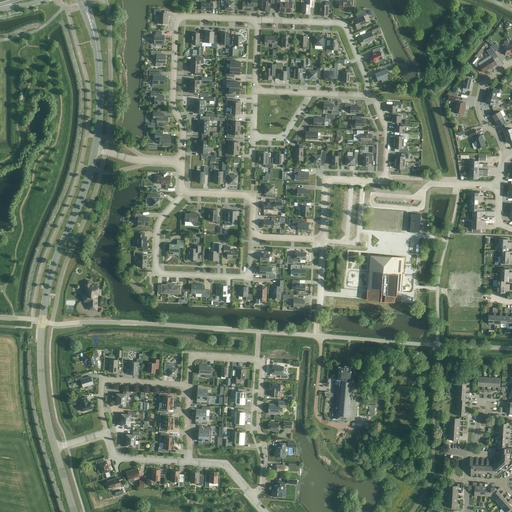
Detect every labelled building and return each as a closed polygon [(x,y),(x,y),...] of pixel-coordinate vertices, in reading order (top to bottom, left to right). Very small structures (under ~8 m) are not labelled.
[(237,0),(233,0),(234,1),(225,1),(224,6),(224,10),(228,11),(228,10),(233,10),(234,3),(237,3),(237,0)] [(257,0),(250,0),(251,3),(243,2),(242,10),(253,11),(253,6),(257,6),(257,0)] [(274,0),(262,0),(262,11),(270,11),(270,3),(274,3),(274,0)] [(280,0),(276,0),(277,7),(280,7),(280,12),(291,12),(292,4),(280,3),(280,0)] [(314,0),(307,0),(307,4),(302,4),(302,14),(304,14),(306,14),(309,14),(310,7),(314,7),(314,0)] [(350,6),(353,6),(353,0),(346,0),(347,2),(339,1),(339,9),(350,9),(350,6)] [(217,1),(213,1),(213,3),(202,3),(201,10),(208,10),(208,11),(212,11),(213,8),(217,8),(217,1)] [(332,3),(325,3),(325,5),(321,5),(320,5),(320,16),(328,16),(328,9),(332,9),(332,3)] [(159,23),(167,24),(167,13),(160,13),(160,10),(154,9),(154,14),(159,15),(159,23)] [(361,28),(360,27),(366,24),(363,17),(367,15),(364,10),(358,12),(360,18),(353,20),(357,30),(361,28)] [(162,32),(156,32),(156,35),(154,35),(154,44),(159,45),(164,45),(164,35),(162,35),(162,32)] [(212,32),(211,32),(210,32),(205,32),(205,42),(212,43),(211,48),(216,48),(217,42),(213,42),(214,32),(213,32),(212,32)] [(228,46),(231,46),(231,40),(228,40),(229,33),(222,32),(221,44),(228,44),(228,46)] [(374,39),(375,41),(371,32),(367,33),(368,34),(362,36),(363,39),(359,40),(362,47),(362,46),(362,45),(367,43),(367,42),(374,39)] [(191,37),(190,39),(192,40),(191,44),(197,44),(197,46),(202,46),(202,42),(202,39),(199,39),(199,33),(192,33),(192,36),(191,37)] [(243,38),(240,35),(239,36),(235,36),(234,46),(238,46),(238,49),(242,49),(243,43),(241,43),(241,40),(243,38)] [(289,35),(282,35),(282,47),(289,47),(289,46),(294,47),(294,39),(294,40),(289,40),(289,35)] [(272,48),(277,48),(277,41),(274,41),(275,37),(265,36),(265,43),(272,43),(272,48)] [(306,36),(300,36),(299,46),(303,46),(303,49),(309,49),(309,43),(306,43),(306,36)] [(323,37),(314,37),(314,45),(322,45),(322,47),(326,47),(326,41),(322,41),(323,37)] [(336,40),(330,39),(330,46),(327,46),(326,52),(332,53),(332,50),(338,50),(338,44),(336,44),(336,40)] [(511,54),(509,45),(508,40),(505,41),(505,43),(503,44),(503,47),(504,46),(506,55),(511,54)] [(496,43),(492,46),(496,52),(500,49),(496,43)] [(369,58),(371,64),(375,62),(382,59),(379,51),(381,51),(379,47),(372,50),(373,53),(372,54),(373,57),(369,58)] [(487,50),(490,55),(495,52),(492,47),(487,50)] [(161,66),(161,64),(165,64),(166,55),(161,54),(161,51),(153,50),(153,55),(156,55),(156,66),(161,66)] [(203,64),(203,58),(197,57),(196,60),(190,60),(190,66),(200,67),(200,63),(203,64)] [(497,64),(493,57),(479,66),(484,72),(497,64)] [(305,71),(306,59),(301,58),(301,68),(294,68),(294,79),(301,79),(301,73),(302,73),(302,71),(305,71)] [(240,68),(240,62),(233,62),(233,59),(227,59),(226,64),(230,64),(230,68),(240,68)] [(338,64),(335,63),(334,68),(331,68),(331,72),(324,71),(324,80),(332,80),(332,76),(337,76),(338,64)] [(272,72),(275,72),(276,64),(268,64),(268,68),(265,68),(264,79),(272,80),(272,72)] [(392,69),(390,64),(384,66),(385,70),(375,74),(378,81),(381,79),(382,82),(387,80),(386,77),(389,76),(387,71),(392,69)] [(200,70),(200,67),(190,66),(190,72),(196,72),(196,75),(203,76),(203,70),(200,70)] [(289,67),(286,67),(286,71),(276,71),(276,77),(280,77),(280,80),(286,80),(286,73),(289,73),(289,67)] [(240,74),(240,68),(230,68),(230,72),(226,71),(226,77),(233,77),(233,74),(240,74)] [(308,79),(317,80),(317,78),(320,78),(320,69),(317,68),(317,71),(308,71),(308,79)] [(345,82),(349,82),(350,73),(348,72),(348,69),(346,69),(346,72),(343,72),(343,78),(341,80),(344,83),(345,82)] [(158,72),(149,71),(149,78),(153,78),(153,86),(152,86),(157,86),(158,84),(164,84),(165,76),(158,76),(158,72)] [(471,89),(473,79),(465,78),(464,84),(463,84),(462,87),(464,88),(463,90),(464,91),(466,92),(467,91),(468,89),(471,89)] [(239,88),(239,82),(232,82),(233,79),(226,79),(226,82),(229,82),(229,88),(239,88)] [(239,95),(239,88),(229,88),(229,92),(226,92),(226,97),(232,97),(232,94),(239,95)] [(499,93),(500,90),(493,88),(493,92),(489,91),(488,97),(496,99),(499,100),(500,97),(497,96),(498,93),(499,93)] [(157,92),(151,92),(150,98),(154,98),(154,105),(159,105),(158,105),(163,106),(164,96),(157,95),(157,92)] [(457,97),(449,95),(448,100),(456,102),(454,113),(464,115),(466,102),(456,100),(457,97)] [(495,105),(496,99),(488,97),(486,103),(493,105),(493,108),(494,111),(500,107),(499,106),(495,105)] [(240,108),(241,102),(234,102),(235,99),(227,99),(226,104),(230,104),(230,108),(240,108)] [(402,102),(395,102),(395,106),(389,105),(389,109),(388,110),(389,111),(389,112),(398,112),(398,108),(401,108),(402,102)] [(331,114),(338,115),(339,107),(333,107),(333,103),(324,103),(324,110),(331,110),(331,114)] [(354,113),(360,113),(360,107),(351,106),(351,104),(345,104),(344,110),(348,110),(348,109),(350,109),(350,114),(354,114),(354,113)] [(496,121),(504,117),(500,111),(502,110),(500,107),(494,111),(496,114),(493,116),(496,121)] [(240,114),(240,108),(230,108),(230,111),(226,111),(226,117),(234,117),(234,114),(240,114)] [(167,124),(168,117),(164,117),(164,113),(153,113),(153,119),(157,119),(157,124),(167,124)] [(407,113),(399,113),(399,116),(393,116),(393,119),(392,120),(393,121),(393,122),(402,122),(402,118),(405,119),(406,116),(407,116),(407,113)] [(328,119),(334,119),(335,116),(325,115),(325,119),(324,119),(324,118),(320,118),(320,119),(314,118),(313,125),(324,126),(324,122),(328,122),(328,119)] [(358,117),(352,116),(352,122),(355,122),(355,126),(365,126),(366,120),(358,120),(358,117)] [(214,120),(214,117),(201,117),(201,120),(200,120),(199,120),(199,124),(199,127),(209,127),(209,121),(211,120),(214,120)] [(506,127),(511,124),(509,121),(507,122),(504,117),(496,121),(499,127),(504,124),(506,127)] [(239,128),(240,122),(235,122),(236,118),(228,118),(228,124),(231,124),(231,128),(239,128)] [(408,123),(402,123),(402,126),(396,126),(396,129),(395,130),(396,131),(395,132),(404,132),(405,126),(408,126),(408,123)] [(208,133),(209,127),(199,127),(199,129),(198,129),(198,133),(200,133),(202,133),(202,137),(208,137),(208,133)] [(239,135),(239,128),(231,128),(230,132),(228,132),(227,138),(235,138),(235,135),(239,135)] [(325,132),(325,129),(314,129),(314,132),(306,131),(305,139),(317,140),(318,132),(325,132)] [(477,134),(476,129),(468,132),(470,136),(474,135),(474,138),(478,149),(486,146),(482,135),(478,136),(477,134)] [(360,141),(371,142),(372,135),(364,135),(364,131),(357,131),(357,135),(358,135),(358,140),(360,140),(360,141)] [(162,132),(155,132),(155,139),(160,139),(159,144),(163,144),(163,146),(170,146),(170,136),(162,136),(162,132)] [(408,139),(408,134),(402,133),(402,136),(395,136),(395,142),(404,143),(404,139),(408,139)] [(208,141),(208,137),(202,137),(202,140),(199,140),(198,140),(198,144),(198,146),(208,147),(208,141)] [(239,148),(239,142),(233,142),(233,139),(226,139),(226,144),(229,144),(228,148),(239,148)] [(404,146),(404,143),(395,142),(395,148),(401,149),(401,152),(409,153),(409,149),(407,149),(407,147),(404,146)] [(306,144),(299,144),(299,148),(295,148),(295,160),(303,160),(303,149),(306,149),(306,144)] [(207,153),(208,147),(198,146),(198,149),(197,153),(199,153),(201,153),(201,157),(207,157),(207,153)] [(238,154),(239,148),(228,148),(228,151),(226,151),(225,157),(232,157),(232,154),(238,154)] [(325,151),(321,151),(321,155),(312,155),(312,164),(320,164),(321,159),(324,159),(325,151)] [(341,152),(338,152),(338,156),(332,156),(332,165),(338,165),(338,158),(341,158),(341,152)] [(358,152),(355,152),(354,157),(346,156),(346,165),(354,165),(354,160),(358,160),(358,152)] [(268,153),(259,153),(259,163),(265,164),(265,167),(271,168),(271,162),(267,161),(268,153)] [(276,157),(274,158),(272,158),(272,164),(283,164),(282,168),(286,168),(286,160),(283,160),(283,154),(280,154),(279,153),(278,154),(276,154),(276,157)] [(409,159),(409,154),(403,153),(403,156),(396,156),(396,162),(405,163),(405,159),(409,159)] [(372,154),(366,154),(366,156),(362,156),(362,166),(368,166),(368,160),(372,160),(372,154)] [(405,167),(405,163),(396,162),(396,169),(402,169),(402,172),(410,173),(410,169),(408,169),(409,167),(405,167)] [(208,167),(204,167),(204,172),(197,172),(196,183),(204,183),(204,175),(208,175),(208,167)] [(300,169),(294,169),(294,174),(298,175),(298,180),(308,181),(309,173),(300,173),(300,169)] [(229,175),(229,170),(226,170),(225,178),(229,178),(228,184),(237,184),(237,176),(229,175)] [(223,172),(214,171),(214,183),(222,184),(223,172)] [(167,172),(160,172),(160,175),(157,175),(157,183),(160,183),(160,184),(166,185),(166,184),(170,184),(170,176),(167,176),(167,172)] [(274,186),(265,185),(265,194),(268,194),(267,197),(275,198),(276,194),(273,194),(274,186)] [(296,185),(290,185),(290,189),(293,189),(293,191),(297,192),(297,196),(307,197),(308,190),(301,190),(301,189),(297,189),(296,189),(296,185)] [(151,206),(160,207),(160,198),(157,198),(158,194),(148,194),(147,198),(152,198),(151,206)] [(273,210),(273,207),(279,207),(278,208),(281,208),(282,200),(270,200),(269,203),(264,203),(264,209),(273,210)] [(307,203),(307,202),(298,202),(298,203),(294,202),(294,206),(302,206),(301,216),(309,216),(309,206),(304,206),(305,202),(307,203)] [(217,210),(209,210),(209,221),(216,221),(216,224),(220,224),(220,218),(217,218),(217,210)] [(239,211),(228,211),(228,217),(224,217),(224,225),(232,225),(232,221),(236,222),(236,215),(238,215),(238,216),(239,216),(239,211)] [(142,214),(136,213),(135,220),(138,220),(138,225),(148,225),(149,217),(141,217),(142,214)] [(194,226),(200,226),(200,220),(197,219),(197,213),(193,213),(193,214),(185,213),(185,221),(194,222),(194,226)] [(407,232),(420,233),(421,214),(409,213),(407,232)] [(273,223),(278,224),(278,218),(271,218),(271,221),(264,221),(263,227),(273,228),(273,223)] [(308,230),(308,223),(302,223),(302,219),(292,219),(292,225),(297,225),(297,230),(308,230)] [(485,226),(485,223),(473,223),(472,229),(476,229),(476,231),(481,231),(481,226),(485,226)] [(144,233),(136,232),(136,237),(138,237),(138,247),(137,247),(147,248),(147,242),(146,242),(147,237),(144,237),(144,233)] [(184,241),(177,241),(177,245),(169,244),(169,251),(173,252),(173,254),(179,255),(179,247),(183,247),(184,241)] [(218,252),(222,253),(222,245),(216,244),(215,251),(209,251),(208,256),(208,255),(208,260),(217,261),(218,252)] [(201,246),(194,245),(194,249),(189,248),(189,259),(197,260),(197,252),(201,252),(201,246)] [(230,247),(224,246),(223,253),(227,253),(227,258),(237,258),(237,251),(230,250),(230,247)] [(138,267),(146,267),(147,255),(143,255),(143,251),(134,251),(134,255),(139,256),(138,267)] [(271,255),(272,255),(272,251),(265,251),(265,254),(260,254),(260,260),(269,261),(269,257),(271,257),(271,255)] [(306,252),(295,252),(295,257),(287,256),(287,263),(293,264),(293,262),(297,262),(297,260),(306,260),(306,252)] [(368,289),(367,300),(394,302),(395,302),(396,296),(397,296),(397,291),(402,292),(403,285),(404,270),(405,258),(371,255),(370,272),(371,272),(371,282),(370,289),(368,289)] [(297,265),(291,265),(291,270),(294,270),(294,276),(298,276),(299,277),(300,277),(301,276),(305,276),(305,269),(297,269),(297,265)] [(266,279),(269,279),(275,279),(275,275),(271,275),(271,267),(260,266),(259,275),(266,275),(266,279)] [(283,280),(278,280),(278,286),(272,286),(272,299),(275,299),(276,300),(276,299),(280,299),(281,290),(283,291),(283,280)] [(300,280),(292,280),(292,286),(296,286),(295,290),(304,291),(305,284),(300,284),(300,280)] [(86,293),(85,293),(84,293),(83,294),(82,295),(83,296),(84,297),(85,298),(86,298),(86,300),(89,300),(89,309),(97,309),(97,294),(100,295),(100,289),(97,289),(97,285),(92,285),(90,284),(90,282),(89,281),(88,281),(87,281),(86,282),(85,283),(85,287),(88,291),(88,293),(86,293)] [(162,293),(180,293),(180,286),(175,286),(175,284),(174,284),(174,283),(171,283),(171,284),(170,284),(170,285),(162,285),(162,293)] [(201,296),(207,296),(207,290),(204,290),(204,285),(192,285),(191,290),(190,290),(190,294),(196,294),(196,293),(202,294),(201,296)] [(224,302),(229,302),(230,295),(227,294),(227,286),(220,286),(219,290),(217,290),(217,295),(224,296),(224,302)] [(263,286),(262,286),(262,289),(256,289),(256,299),(262,299),(262,301),(266,302),(266,287),(262,287),(263,286)] [(252,301),(252,294),(248,294),(248,287),(238,287),(238,291),(238,296),(246,296),(246,300),(252,301)] [(293,306),(304,307),(304,300),(298,299),(294,298),(293,306)] [(97,351),(92,351),(93,353),(85,355),(86,356),(82,357),(84,362),(87,361),(89,369),(97,366),(95,359),(96,357),(99,356),(97,351)] [(138,366),(141,366),(142,359),(137,359),(137,362),(130,362),(129,369),(127,369),(127,374),(137,374),(138,366)] [(155,367),(158,367),(159,360),(153,359),(153,363),(149,363),(148,369),(147,369),(147,373),(151,373),(151,372),(155,372),(155,367)] [(118,360),(110,360),(109,371),(117,372),(118,360)] [(173,364),(165,363),(164,370),(168,370),(168,376),(175,377),(175,378),(177,376),(177,375),(177,368),(173,368),(173,364)] [(211,366),(200,366),(199,374),(205,375),(205,378),(214,378),(214,370),(210,369),(211,366)] [(283,367),(277,366),(277,367),(272,366),(272,368),(271,369),(271,371),(272,372),(272,374),(277,374),(277,375),(278,375),(280,375),(280,378),(288,379),(288,375),(283,375),(283,367)] [(355,368),(339,367),(338,380),(340,380),(339,386),(336,386),(333,418),(355,420),(358,381),(354,381),(355,368)] [(240,379),(244,379),(245,369),(237,368),(237,377),(233,376),(233,383),(239,383),(239,380),(240,379)] [(83,379),(82,376),(75,378),(77,384),(81,382),(83,387),(93,384),(93,382),(93,381),(92,379),(91,378),(91,377),(83,379)] [(280,384),(270,383),(270,391),(271,391),(271,397),(277,397),(278,391),(280,391),(280,384)] [(210,390),(210,387),(203,386),(203,390),(198,389),(197,395),(207,396),(207,390),(210,390)] [(244,392),(245,389),(238,389),(238,392),(237,392),(236,392),(235,397),(246,398),(246,395),(245,395),(246,392),(244,392)] [(129,397),(129,391),(123,391),(123,394),(117,394),(117,393),(116,393),(115,399),(126,400),(126,397),(129,397)] [(173,403),(173,401),(172,401),(173,397),(166,397),(166,394),(160,393),(159,398),(162,400),(162,402),(173,403)] [(207,399),(207,396),(197,395),(197,401),(202,401),(202,404),(208,405),(209,399),(207,399)] [(88,402),(87,397),(80,399),(82,404),(80,404),(83,412),(93,408),(90,401),(88,402)] [(245,401),(246,398),(235,397),(235,403),(236,403),(236,406),(243,407),(244,404),(245,404),(245,401)] [(126,404),(126,400),(115,399),(116,406),(116,405),(122,406),(122,409),(130,409),(131,406),(129,406),(129,404),(126,404)] [(285,402),(278,401),(278,405),(269,404),(269,408),(268,408),(268,413),(272,414),(272,413),(279,413),(280,407),(285,408),(285,402)] [(173,403),(162,402),(162,403),(162,408),(159,408),(159,411),(165,412),(165,409),(172,409),(172,406),(173,406),(173,403)] [(208,410),(208,407),(202,406),(202,409),(196,409),(196,415),(206,416),(206,410),(208,410)] [(244,412),(244,409),(238,409),(237,412),(235,412),(235,417),(245,418),(245,415),(245,412),(244,412)] [(134,417),(134,412),(128,411),(128,414),(121,414),(120,420),(130,420),(131,417),(134,417)] [(174,423),(174,421),(173,421),(173,417),(167,417),(167,414),(161,413),(160,419),(163,420),(163,422),(162,422),(162,423),(174,423)] [(209,416),(206,416),(196,415),(196,421),(201,421),(201,424),(207,424),(207,421),(209,421),(209,416)] [(245,421),(245,418),(235,417),(235,423),(236,423),(235,426),(243,427),(243,424),(244,424),(245,421)] [(130,424),(130,420),(120,420),(120,426),(121,426),(127,426),(127,429),(133,430),(133,424),(130,424)] [(269,421),(268,430),(275,430),(275,431),(278,431),(279,423),(269,423),(269,421)] [(174,423),(162,423),(163,423),(163,428),(160,428),(159,431),(166,432),(166,429),(173,429),(173,426),(174,423)] [(211,430),(211,427),(205,427),(204,430),(199,429),(199,435),(211,436),(212,430),(211,430)] [(244,432),(244,429),(237,429),(237,432),(235,432),(235,437),(245,438),(245,435),(245,432),(244,432)] [(139,435),(139,432),(133,432),(132,435),(126,434),(125,440),(135,441),(136,435),(139,435)] [(174,443),(174,441),(174,437),(167,437),(167,434),(161,433),(161,439),(164,440),(164,442),(163,442),(163,443),(175,443),(174,443)] [(211,442),(211,436),(199,435),(198,441),(204,441),(203,444),(210,445),(210,442),(211,442)] [(245,441),(245,438),(235,437),(234,443),(235,443),(235,446),(243,447),(243,444),(244,444),(244,441),(245,441)] [(135,444),(135,441),(125,440),(125,446),(132,446),(132,450),(138,450),(138,444),(135,444)] [(175,444),(175,443),(163,443),(164,443),(163,448),(159,448),(159,451),(166,452),(167,449),(173,449),(173,446),(174,446),(174,444),(175,444)] [(286,444),(278,443),(278,447),(276,447),(275,452),(274,457),(285,458),(285,457),(284,457),(284,448),(286,448),(286,444)] [(508,447),(509,444),(505,444),(505,445),(497,445),(495,445),(495,448),(502,449),(502,458),(493,466),(470,465),(470,472),(471,472),(471,477),(472,477),(472,475),(481,475),(481,478),(482,478),(483,478),(483,475),(487,476),(487,478),(488,476),(492,476),(491,479),(493,479),(494,479),(494,476),(497,476),(511,463),(511,460),(511,457),(511,458),(511,457),(511,448),(506,448),(506,447),(508,447)] [(104,462),(103,458),(96,461),(97,464),(99,464),(100,468),(99,469),(98,469),(98,471),(98,472),(99,473),(101,473),(102,474),(110,471),(106,461),(104,462)] [(134,480),(134,478),(140,476),(138,468),(126,472),(128,480),(129,480),(130,481),(131,482),(132,482),(133,481),(134,480)] [(152,469),(152,475),(150,475),(149,476),(149,477),(149,478),(150,479),(151,479),(151,480),(160,481),(159,484),(164,485),(164,479),(160,478),(160,470),(152,469)] [(171,470),(171,476),(170,476),(168,477),(168,478),(168,479),(169,480),(171,481),(179,482),(179,486),(183,486),(183,478),(179,478),(180,471),(171,470)] [(198,486),(203,486),(203,477),(199,477),(199,472),(191,472),(190,482),(198,483),(198,486)] [(218,472),(210,472),(209,478),(206,478),(205,487),(209,487),(209,483),(217,483),(217,482),(219,482),(220,478),(218,478),(218,472)] [(119,480),(118,478),(108,481),(109,483),(108,483),(109,487),(110,487),(110,489),(120,486),(121,487),(124,486),(124,487),(125,487),(122,479),(119,480)] [(282,489),(284,489),(285,482),(276,482),(276,485),(273,485),(273,489),(272,489),(272,496),(274,496),(274,497),(276,497),(277,497),(282,497),(282,489)] [(497,489),(495,487),(492,487),(491,496),(495,501),(502,494),(501,494),(499,491),(501,489),(500,487),(497,489)] [(505,498),(504,497),(502,495),(505,493),(503,491),(501,494),(502,494),(495,501),(498,505),(505,498)] [(509,502),(508,502),(506,499),(508,497),(507,496),(504,497),(505,498),(498,505),(502,509),(509,502)] [(506,511),(511,507),(511,505),(510,503),(511,501),(510,500),(508,502),(509,502),(502,509),(504,511),(506,511)] [(461,504),(461,501),(457,501),(457,502),(448,502),(447,507),(446,507),(451,508),(451,511),(457,511),(457,503),(461,504)]
